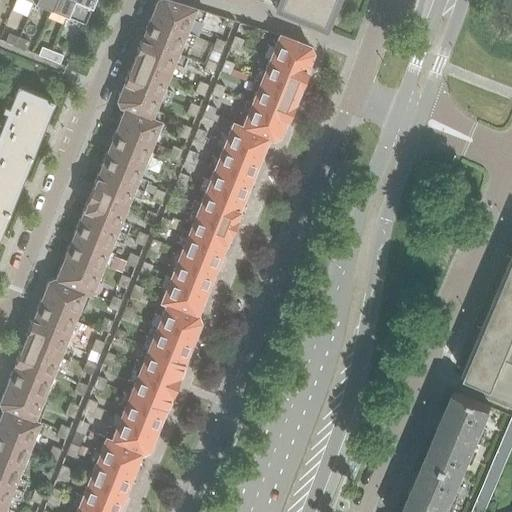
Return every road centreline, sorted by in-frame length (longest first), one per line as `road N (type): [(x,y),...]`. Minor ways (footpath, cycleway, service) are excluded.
road 1 (residential): [(355,91),(189,511)]
road 2 (secondary): [(398,109),(243,511)]
road 3 (secondary): [(306,511),(348,396),(417,117)]
road 4 (residential): [(357,511),(509,157)]
road 5 (residential): [(0,315),(130,0)]
road 6 (secondary): [(417,117),(458,0)]
